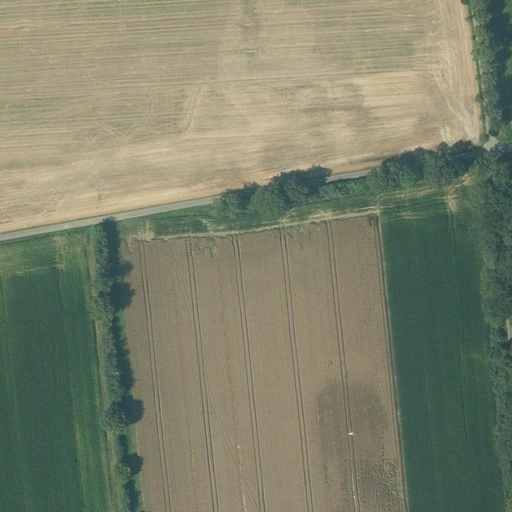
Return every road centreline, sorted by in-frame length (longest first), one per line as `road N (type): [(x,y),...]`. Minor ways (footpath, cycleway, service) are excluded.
road 1 (unclassified): [(0,237),(493,152)]
road 2 (unclassified): [(511,489),(493,152)]
road 3 (unclassified): [(493,152),(470,0)]
